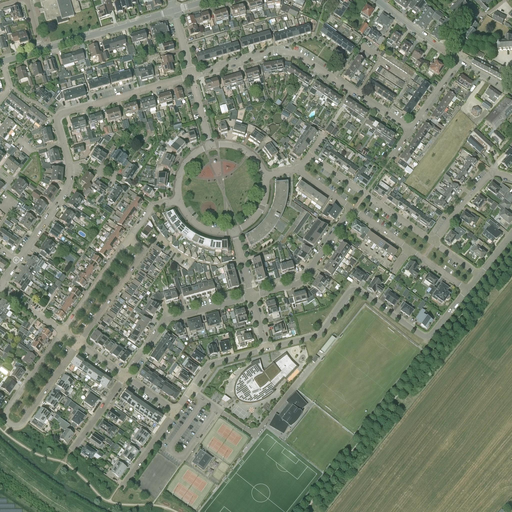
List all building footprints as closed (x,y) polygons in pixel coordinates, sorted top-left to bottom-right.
[(40,0),(43,9),(39,10),(40,13),(44,12),(46,21),(56,19),(57,24),(68,21),(67,19),(74,17),(73,14),(81,12),(78,1),(82,0),(40,0)] [(100,19),(109,16),(108,12),(110,11),(109,10),(113,8),(112,5),(111,5),(110,1),(109,0),(102,0),(103,3),(102,3),(104,8),(97,10),(100,19)] [(114,4),(112,5),(113,8),(115,8),(117,13),(123,12),(122,9),(126,8),(125,5),(124,1),(123,0),(119,0),(120,3),(114,4)] [(133,5),(133,4),(135,3),(134,0),(128,0),(127,0),(123,0),(124,1),(125,5),(126,8),(127,11),(133,9),(132,6),(133,5)] [(159,0),(152,2),(143,5),(144,7),(151,5),(152,11),(160,8),(159,6),(162,6),(159,0)] [(250,11),(256,9),(254,0),(248,2),(250,11)] [(260,0),(253,0),(254,0),(256,9),(263,8),(260,0)] [(294,0),(293,4),(302,8),(305,0),(294,0)] [(343,6),(347,9),(350,3),(348,2),(349,1),(348,1),(348,0),(339,0),(339,1),(345,5),(343,6)] [(413,0),(412,2),(408,0),(395,0),(394,2),(406,11),(409,7),(412,10),(418,2),(415,0),(413,0)] [(422,10),(425,12),(430,6),(429,5),(422,0),(420,0),(415,7),(421,12),(422,10)] [(463,0),(458,0),(459,0),(450,9),(458,16),(468,5),(463,0)] [(474,0),(474,1),(475,2),(486,13),(489,9),(488,7),(494,0),(474,0)] [(239,5),(239,6),(237,6),(239,16),(246,14),(243,5),(242,5),(242,4),(240,4),(239,5)] [(284,13),(284,12),(296,18),(299,11),(291,7),(290,8),(283,5),(282,6),(280,10),(280,11),(284,13)] [(233,18),(239,16),(237,6),(231,8),(233,18)] [(368,6),(367,6),(366,6),(361,13),(360,15),(367,20),(373,11),(369,8),(369,7),(368,6)] [(444,16),(430,6),(425,12),(416,25),(422,29),(423,28),(425,29),(433,18),(439,22),(440,20),(441,20),(443,17),(444,16)] [(10,9),(12,15),(20,13),(18,7),(10,9)] [(337,9),(334,13),(341,18),(346,10),(342,8),(340,12),(337,9)] [(225,10),(219,12),(221,17),(222,21),(228,19),(225,10)] [(216,23),(222,21),(221,17),(219,12),(213,13),(216,23)] [(496,12),(492,20),(502,25),(506,17),(496,12)] [(20,13),(12,15),(9,16),(10,19),(13,18),(14,21),(22,19),(23,19),(22,16),(21,16),(20,13)] [(194,14),(193,14),(192,15),(193,17),(195,22),(199,21),(200,24),(203,23),(202,20),(200,15),(200,13),(199,13),(198,13),(197,14),(196,14),(195,14),(194,14)] [(207,13),(200,15),(202,20),(203,23),(210,21),(207,13)] [(375,24),(381,28),(387,18),(382,14),(375,24)] [(187,19),(190,29),(196,27),(196,25),(200,24),(199,21),(195,22),(193,17),(187,19)] [(446,21),(445,20),(446,19),(443,17),(441,20),(441,21),(445,24),(450,27),(452,23),(450,21),(448,20),(447,19),(446,21)] [(393,21),(387,18),(381,28),(382,29),(379,34),(383,37),(393,21)] [(445,33),(450,27),(445,24),(441,21),(441,20),(440,20),(439,22),(438,22),(437,24),(443,28),(441,30),(445,33)] [(464,38),(469,41),(476,31),(475,29),(478,24),(474,21),(469,27),(471,28),(464,38)] [(167,23),(150,27),(154,40),(170,35),(167,23)] [(368,26),(364,23),(358,31),(362,34),(365,30),(368,26)] [(435,27),(437,29),(431,36),(439,41),(445,33),(441,30),(443,28),(437,24),(436,25),(435,27)] [(309,25),(302,27),(305,34),(311,33),(309,25)] [(325,36),(330,30),(325,26),(320,32),(325,36)] [(190,29),(188,29),(190,36),(198,34),(196,27),(190,29)] [(299,36),(305,34),(302,27),(296,29),(299,36)] [(293,38),(299,36),(296,29),(291,30),(293,38)] [(287,40),(293,38),(291,30),(285,32),(287,40)] [(325,36),(330,40),(335,34),(330,30),(325,36)] [(371,30),(366,37),(376,45),(381,37),(372,30),(371,30)] [(28,42),(25,31),(11,36),(13,43),(19,41),(20,45),(28,42)] [(145,32),(137,34),(140,42),(147,40),(145,32)] [(263,34),(265,42),(271,40),(269,32),(263,34)] [(281,41),(287,40),(285,32),(279,34),(281,41)] [(391,46),(393,43),(396,44),(400,39),(400,40),(402,37),(399,34),(399,35),(395,32),(391,38),(390,37),(388,39),(386,42),(391,46)] [(140,44),(140,42),(137,34),(130,36),(132,44),(135,43),(136,46),(140,44)] [(259,43),(265,42),(263,34),(257,35),(259,43)] [(281,41),(279,34),(272,36),(275,43),(281,41)] [(330,40),(335,44),(340,37),(335,34),(330,40)] [(253,45),(259,43),(257,35),(251,37),(253,45)] [(505,41),(505,43),(497,43),(498,47),(498,51),(511,49),(511,41),(511,42),(511,37),(510,35),(507,35),(505,37),(505,41)] [(113,41),(116,50),(122,48),(122,46),(126,44),(124,37),(117,39),(117,40),(113,41)] [(247,47),(253,45),(251,37),(245,39),(247,47)] [(335,44),(340,47),(345,41),(340,37),(335,44)] [(381,37),(376,45),(379,47),(384,40),(381,37)] [(247,47),(245,39),(239,41),(241,49),(247,47)] [(110,51),(116,50),(113,41),(109,42),(109,41),(102,43),(105,51),(110,49),(110,51)] [(340,47),(345,51),(350,45),(345,41),(340,47)] [(399,52),(400,51),(406,54),(410,49),(412,46),(409,44),(409,45),(405,42),(402,47),(400,45),(397,50),(399,52)] [(173,47),(172,43),(163,46),(164,49),(161,50),(161,53),(164,52),(165,53),(170,51),(170,52),(174,50),(173,47)] [(237,43),(231,45),(234,53),(240,51),(237,43)] [(98,56),(98,57),(100,64),(105,63),(101,52),(99,52),(96,45),(89,47),(92,58),(98,56)] [(228,55),(234,53),(231,45),(225,47),(228,55)] [(355,49),(350,45),(345,51),(350,55),(355,49)] [(222,56),(228,55),(225,47),(219,48),(222,56)] [(216,58),(222,56),(219,48),(213,50),(216,58)] [(210,60),(216,58),(213,50),(208,52),(210,60)] [(418,69),(423,61),(419,59),(421,57),(422,57),(424,54),(421,52),(420,53),(416,50),(411,58),(417,62),(414,66),(418,69)] [(76,53),(71,54),(73,60),(74,63),(84,60),(82,51),(78,52),(78,53),(76,54),(76,53)] [(204,62),(210,60),(208,52),(202,54),(204,62)] [(472,64),(479,68),(482,63),(475,59),(478,56),(482,58),(483,54),(478,52),(476,55),(474,59),(472,64)] [(59,67),(61,73),(63,80),(67,78),(65,72),(63,66),(74,63),(73,60),(71,54),(67,56),(65,57),(65,56),(61,57),(63,66),(59,67)] [(204,62),(202,54),(196,56),(198,64),(204,62)] [(362,67),(364,64),(366,62),(364,61),(364,60),(363,60),(364,58),(360,56),(359,57),(358,56),(356,59),(355,59),(354,60),(354,61),(362,67)] [(162,59),(164,65),(171,63),(173,63),(172,57),(162,59)] [(54,60),(46,62),(50,74),(57,72),(54,60)] [(281,74),(285,73),(287,67),(283,67),(283,66),(282,61),(275,63),(276,64),(277,71),(280,70),(281,74)] [(351,66),(351,67),(359,72),(363,67),(362,67),(354,61),(353,64),(352,64),(351,65),(351,66)] [(435,73),(439,76),(444,67),(436,62),(434,66),(432,65),(428,71),(433,75),(435,73)] [(157,67),(154,68),(156,76),(159,75),(158,70),(162,69),(164,74),(170,73),(174,72),(173,68),(172,68),(171,63),(164,65),(157,67)] [(490,67),(486,65),(482,63),(479,68),(487,73),(490,67)] [(271,74),(269,64),(263,65),(264,70),(261,70),(262,74),(268,73),(268,75),(271,74)] [(39,76),(39,77),(42,77),(42,75),(43,75),(40,65),(32,67),(35,77),(39,76)] [(148,68),(145,69),(146,72),(148,79),(154,77),(151,66),(147,67),(148,68)] [(287,67),(285,73),(287,74),(287,73),(290,75),(288,78),(290,79),(292,76),(297,70),(291,67),(290,69),(287,67)] [(351,67),(347,72),(355,77),(359,72),(351,67)] [(487,73),(489,74),(495,77),(498,72),(490,67),(487,73)] [(498,72),(495,77),(501,80),(504,75),(503,74),(505,70),(500,67),(498,72)] [(19,76),(18,77),(19,81),(28,78),(25,68),(17,70),(19,76)] [(146,72),(145,69),(142,70),(142,68),(138,69),(141,81),(148,79),(146,72)] [(259,78),(259,77),(257,69),(251,71),(254,81),(259,79),(259,78)] [(302,74),(297,70),(292,76),(298,80),(302,74)] [(254,83),(253,81),(254,81),(251,71),(245,73),(247,82),(245,83),(247,89),(250,89),(249,84),(254,83)] [(344,77),(350,81),(352,78),(354,80),(356,78),(355,77),(347,72),(346,74),(345,73),(344,76),(344,77)] [(235,74),(234,76),(236,84),(243,82),(240,74),(237,75),(236,74),(235,74)] [(298,80),(302,83),(307,77),(302,74),(298,80)] [(237,87),(236,84),(234,76),(228,78),(231,88),(237,87)] [(456,84),(461,88),(467,80),(462,76),(456,84)] [(304,89),(306,86),(308,87),(312,80),(307,77),(302,83),(300,87),(304,89)] [(222,79),(224,87),(225,89),(226,88),(227,91),(232,90),(231,88),(228,78),(222,79)] [(217,79),(211,81),(213,89),(219,87),(217,79)] [(372,80),(371,79),(366,87),(371,90),(375,84),(372,81),(372,80)] [(472,83),(467,80),(461,88),(467,91),(472,83)] [(211,81),(204,83),(206,88),(203,88),(205,94),(210,92),(210,90),(213,89),(211,81)] [(316,82),(312,88),(309,92),(314,96),(315,94),(321,85),(316,82)] [(424,82),(420,87),(426,91),(430,86),(424,82)] [(371,90),(376,94),(380,87),(375,84),(371,90)] [(85,85),(77,87),(78,89),(81,99),(86,97),(85,94),(88,93),(85,85)] [(326,89),(321,85),(315,94),(321,97),(326,89)] [(72,89),(73,91),(75,100),(81,99),(78,89),(77,87),(72,89)] [(376,94),(381,97),(385,91),(380,87),(376,94)] [(420,87),(417,92),(423,96),(426,91),(420,87)] [(485,94),(489,97),(488,99),(494,103),(497,100),(500,95),(496,92),(496,91),(495,90),(494,91),(490,88),(485,94)] [(40,89),(36,95),(48,104),(51,101),(52,99),(52,98),(53,96),(45,89),(44,91),(40,89)] [(72,89),(67,90),(67,92),(70,102),(75,100),(73,91),(72,89)] [(174,101),(176,107),(176,108),(182,106),(180,100),(184,99),(181,89),(174,91),(177,100),(174,101)] [(324,104),(324,103),(325,101),(326,101),(332,92),(326,89),(321,97),(320,98),(323,100),(322,102),(324,104)] [(62,94),(59,95),(61,100),(64,100),(65,103),(70,102),(67,92),(67,90),(61,92),(62,94)] [(381,97),(386,101),(391,94),(385,91),(381,97)] [(331,105),(332,102),(337,96),(332,92),(326,101),(331,105)] [(417,92),(413,97),(419,101),(423,96),(417,92)] [(449,92),(445,97),(451,102),(455,97),(449,92)] [(166,104),(167,106),(173,104),(172,102),(169,93),(167,93),(167,94),(164,95),(166,104)] [(5,102),(10,106),(16,98),(11,94),(5,102)] [(391,94),(386,101),(392,104),(396,98),(391,94)] [(166,104),(164,95),(160,96),(160,95),(157,96),(160,105),(166,104)] [(332,102),(335,104),(334,105),(337,107),(338,106),(342,99),(339,98),(340,97),(337,95),(337,96),(332,102)] [(413,97),(410,102),(416,106),(419,101),(413,97)] [(445,97),(442,102),(448,107),(451,102),(445,97)] [(10,106),(14,110),(21,102),(16,98),(10,106)] [(345,109),(347,111),(352,102),(347,98),(343,105),(346,107),(345,109)] [(511,104),(505,98),(494,110),(505,120),(511,112),(511,104)] [(153,99),(147,100),(149,110),(150,113),(156,111),(155,109),(156,109),(153,99)] [(147,100),(140,102),(143,112),(149,110),(147,100)] [(14,110),(19,114),(26,106),(21,102),(14,110)] [(353,112),(354,112),(354,111),(358,106),(357,105),(355,104),(355,103),(353,102),(352,102),(347,111),(346,111),(349,113),(349,114),(351,116),(352,114),(353,112)] [(410,102),(406,107),(412,111),(416,106),(410,102)] [(442,102),(438,107),(444,112),(448,107),(442,102)] [(488,111),(491,106),(485,102),(481,106),(488,111)] [(229,112),(235,110),(233,103),(227,105),(229,112)] [(135,115),(134,113),(138,111),(136,104),(129,105),(132,115),(135,115)] [(132,115),(129,105),(123,107),(125,116),(127,117),(128,117),(132,116),(132,115)] [(289,105),(286,109),(292,113),(295,109),(289,105)] [(26,115),(30,109),(26,106),(19,114),(24,118),(26,115)] [(226,106),(220,107),(222,114),(228,112),(226,106)] [(354,112),(358,115),(359,115),(363,109),(358,106),(354,111),(354,112)] [(26,115),(31,119),(37,111),(32,107),(30,109),(26,115)] [(412,111),(406,107),(402,112),(409,117),(412,111)] [(438,107),(434,113),(441,117),(444,112),(438,107)] [(471,114),(475,118),(480,116),(481,111),(477,107),(472,109),(471,114)] [(118,109),(112,111),(115,121),(121,119),(118,109)] [(368,112),(363,109),(359,115),(358,115),(356,119),(360,122),(359,123),(361,124),(364,119),(364,118),(368,112)] [(484,121),(493,130),(488,135),(490,137),(499,146),(504,140),(495,131),(505,120),(494,110),(484,121)] [(31,119),(35,123),(42,115),(37,111),(31,119)] [(109,123),(115,121),(112,111),(106,113),(109,123)] [(441,117),(434,113),(431,118),(437,122),(439,119),(441,121),(442,118),(441,117)] [(101,114),(95,116),(97,124),(100,124),(100,122),(103,121),(101,114)] [(47,119),(42,115),(35,123),(40,127),(47,119)] [(95,116),(91,117),(91,115),(88,116),(89,118),(91,125),(94,124),(94,125),(97,124),(95,116)] [(235,124),(236,120),(237,117),(232,117),(231,120),(231,126),(234,127),(232,134),(238,136),(241,126),(235,124)] [(83,118),(77,120),(79,127),(80,130),(86,128),(83,118)] [(364,124),(370,128),(372,125),(374,122),(369,118),(364,124)] [(7,119),(3,124),(11,130),(13,131),(17,126),(15,125),(7,119)] [(225,126),(231,126),(231,120),(227,119),(220,122),(220,124),(219,125),(219,128),(218,128),(219,132),(220,132),(221,134),(227,133),(225,126)] [(73,132),(80,130),(79,127),(77,120),(71,122),(73,132)] [(380,125),(374,122),(372,125),(370,128),(375,132),(377,130),(380,125)] [(252,126),(252,125),(249,123),(249,125),(248,124),(247,128),(241,126),(238,136),(244,137),(246,130),(249,132),(252,126)] [(307,128),(304,131),(314,138),(317,133),(316,132),(318,130),(306,123),(304,126),(307,128)] [(3,124),(0,127),(0,128),(8,135),(11,130),(3,124)] [(425,124),(422,129),(428,133),(431,128),(425,124)] [(375,132),(381,135),(385,128),(380,125),(377,130),(375,132)] [(261,132),(256,128),(252,126),(249,132),(252,134),(248,140),(253,143),(261,132)] [(325,131),(330,135),(334,130),(328,126),(325,131)] [(107,136),(110,135),(107,127),(103,128),(105,134),(103,135),(103,133),(100,134),(101,137),(106,136),(107,136)] [(384,141),(390,132),(385,128),(381,135),(378,138),(383,142),(384,141)] [(41,132),(43,138),(51,136),(50,129),(41,132)] [(422,129),(418,134),(424,138),(428,133),(422,129)] [(180,134),(184,139),(188,135),(190,143),(196,141),(196,139),(199,139),(197,133),(194,134),(194,132),(185,134),(183,131),(180,134)] [(304,137),(311,142),(314,138),(304,131),(301,135),(304,137)] [(480,154),(484,149),(478,143),(480,141),(477,138),(480,136),(480,135),(476,131),(471,136),(471,137),(467,142),(480,154)] [(263,141),(265,143),(270,139),(266,135),(261,132),(253,143),(258,147),(263,141)] [(390,132),(384,141),(389,144),(387,146),(390,149),(395,141),(392,139),(395,135),(390,132)] [(176,137),(177,137),(172,141),(182,151),(186,146),(181,141),(184,139),(180,134),(176,137)] [(418,134),(414,139),(421,143),(424,138),(418,134)] [(298,140),(308,146),(311,142),(304,137),(301,135),(298,140)] [(484,149),(488,152),(492,147),(480,135),(480,136),(477,138),(480,141),(478,143),(484,149)] [(52,137),(51,136),(43,138),(41,139),(43,144),(45,144),(53,142),(52,139),(53,139),(52,136),(52,137)] [(100,145),(106,136),(101,137),(98,142),(97,143),(100,145)] [(278,146),(270,139),(265,143),(268,146),(262,150),(266,155),(274,149),(278,146)] [(414,139),(411,144),(417,148),(421,143),(414,139)] [(296,145),(305,151),(308,146),(298,140),(295,144),(296,145)] [(172,150),(178,155),(182,151),(172,141),(172,142),(172,141),(168,145),(165,149),(170,153),(172,150)] [(329,144),(327,143),(322,150),(324,151),(322,154),(326,158),(331,150),(333,148),(329,145),(329,144)] [(411,144),(407,149),(413,153),(417,148),(411,144)] [(82,145),(73,148),(75,154),(84,152),(82,145)] [(295,150),(294,150),(301,155),(305,151),(296,145),(293,149),(295,150)] [(94,159),(96,161),(102,152),(99,150),(100,149),(98,147),(91,157),(92,158),(94,160),(94,159)] [(165,149),(162,153),(161,152),(158,158),(160,159),(161,159),(172,165),(175,159),(168,156),(170,153),(165,149)] [(282,154),(279,156),(274,149),(266,155),(270,160),(274,156),(278,163),(283,161),(286,159),(282,154)] [(410,158),(413,153),(407,149),(404,154),(410,158)] [(502,164),(508,169),(511,163),(511,150),(510,149),(504,155),(507,157),(502,164)] [(58,150),(49,153),(46,154),(47,159),(50,158),(50,159),(60,156),(58,150)] [(115,163),(116,163),(125,152),(122,150),(120,153),(118,151),(117,152),(114,151),(112,154),(111,155),(114,157),(112,159),(116,162),(115,163)] [(295,161),(296,158),(298,160),(301,155),(294,150),(290,157),(295,161)] [(326,158),(331,161),(336,153),(331,150),(326,158)] [(105,155),(102,152),(96,161),(99,162),(98,163),(100,164),(101,164),(102,164),(108,155),(106,154),(105,155)] [(122,166),(125,168),(128,162),(127,161),(128,160),(127,159),(128,158),(125,156),(127,153),(125,152),(116,163),(117,164),(118,163),(122,166)] [(331,161),(335,164),(340,157),(336,153),(331,161)] [(400,159),(402,161),(400,165),(405,169),(408,165),(406,163),(410,158),(404,154),(402,156),(401,156),(400,158),(400,159)] [(61,162),(60,156),(50,159),(52,164),(61,162)] [(467,162),(474,168),(477,163),(468,156),(465,161),(467,162)] [(7,168),(9,170),(15,162),(12,160),(13,158),(11,157),(4,166),(4,167),(6,169),(7,168)] [(335,164),(340,167),(345,160),(340,157),(335,164)] [(157,164),(156,169),(162,171),(163,167),(169,170),(172,165),(161,159),(160,159),(157,164)] [(340,167),(344,170),(349,163),(345,160),(340,167)] [(15,162),(9,170),(11,171),(10,172),(13,174),(13,173),(14,174),(21,165),(16,161),(15,162)] [(471,172),(474,168),(467,162),(464,167),(471,172)] [(344,170),(348,173),(353,166),(349,163),(344,170)] [(136,169),(137,168),(137,166),(134,165),(133,165),(132,166),(131,165),(123,178),(126,180),(124,183),(130,186),(132,183),(130,182),(138,170),(136,169)] [(358,169),(353,166),(348,173),(353,176),(358,169)] [(468,176),(471,172),(464,167),(461,171),(468,176)] [(365,186),(369,180),(362,175),(365,170),(362,168),(357,174),(360,176),(358,180),(365,186)] [(155,174),(154,180),(157,180),(167,181),(168,175),(161,174),(162,171),(156,169),(154,173),(155,174)] [(465,181),(468,176),(461,171),(458,176),(465,181)] [(83,188),(87,191),(91,186),(91,185),(89,184),(93,178),(88,173),(82,181),(86,184),(83,188)] [(466,182),(465,181),(458,176),(454,180),(462,185),(463,184),(464,184),(466,182)] [(19,180),(15,185),(23,192),(28,186),(19,180)] [(153,185),(151,185),(151,187),(153,189),(154,189),(159,190),(159,186),(166,187),(167,181),(157,180),(154,180),(153,185)] [(87,198),(92,192),(93,190),(94,190),(95,189),(98,192),(103,185),(97,181),(93,187),(91,186),(87,191),(83,196),(87,198)] [(298,192),(302,194),(307,187),(300,181),(297,186),(299,188),(298,189),(299,190),(298,192)] [(275,187),(275,188),(275,189),(275,192),(275,193),(275,194),(275,196),(274,198),(274,199),(274,201),(273,203),(273,205),(272,206),(271,209),(271,210),(269,214),(268,215),(267,217),(266,219),(265,220),(264,221),(263,223),(262,224),(261,225),(260,226),(258,228),(257,229),(255,230),(254,231),(253,232),(251,233),(249,235),(247,235),(246,236),(245,237),(249,246),(251,246),(253,245),(254,244),(257,242),(259,241),(260,240),(262,239),(263,237),(265,236),(266,235),(267,234),(269,232),(270,231),(271,229),(272,228),(273,226),(275,225),(275,224),(276,223),(278,220),(278,219),(279,218),(280,215),(281,214),(282,212),(282,210),(283,208),(283,207),(284,205),(284,203),(285,202),(285,200),(285,197),(286,196),(286,194),(286,191),(286,190),(286,188),(286,187),(286,184),(286,183),(275,184),(275,185),(275,187)] [(452,183),(450,186),(449,185),(447,187),(449,188),(456,193),(459,188),(452,183)] [(489,188),(488,189),(496,196),(499,193),(504,196),(509,190),(503,185),(500,189),(492,184),(491,185),(490,185),(488,187),(489,188)] [(19,197),(23,192),(15,185),(11,190),(19,197)] [(108,188),(103,185),(98,192),(101,194),(100,195),(102,196),(96,204),(99,206),(104,199),(103,198),(104,198),(103,197),(105,195),(104,194),(108,188)] [(151,185),(149,185),(146,185),(145,187),(146,187),(142,192),(150,198),(154,193),(152,192),(154,189),(153,189),(151,187),(151,185)] [(392,187),(390,187),(389,189),(389,188),(387,192),(382,188),(381,187),(380,186),(379,186),(378,186),(374,191),(383,198),(384,195),(387,197),(392,191),(391,190),(392,189),(391,189),(392,188),(392,187)] [(50,187),(47,192),(54,197),(57,191),(50,187)] [(123,192),(125,194),(127,191),(122,187),(120,189),(117,187),(108,199),(109,200),(109,201),(109,202),(111,204),(113,204),(113,203),(115,204),(123,192)] [(302,194),(307,198),(312,190),(307,187),(302,194)] [(453,197),(456,193),(449,188),(446,192),(453,197)] [(317,193),(312,190),(307,198),(311,201),(317,193)] [(50,202),(54,197),(47,192),(43,197),(50,202)] [(396,192),(394,195),(392,193),(387,200),(391,204),(398,194),(396,192)] [(450,202),(453,197),(446,192),(443,197),(450,202)] [(322,197),(317,193),(311,201),(316,205),(322,197)] [(76,194),(72,199),(79,204),(82,201),(83,202),(84,200),(76,194)] [(391,204),(395,207),(401,199),(402,197),(400,196),(398,194),(391,204)] [(136,197),(133,202),(140,207),(143,202),(136,197)] [(322,197),(316,205),(321,208),(327,200),(322,197)] [(447,206),(450,202),(443,197),(440,201),(447,206)] [(479,210),(485,201),(479,197),(473,205),(479,210)] [(68,204),(77,210),(80,205),(79,204),(72,199),(68,204)] [(395,207),(400,210),(405,203),(401,199),(395,207)] [(503,208),(507,211),(511,205),(504,199),(498,207),(501,210),(503,208)] [(38,203),(36,206),(43,211),(47,206),(39,200),(37,203),(38,203)] [(440,201),(437,200),(434,204),(444,211),(447,206),(440,201)] [(137,211),(140,207),(133,202),(130,206),(137,211)] [(307,213),(292,203),(292,202),(291,205),(302,213),(294,225),(297,227),(305,215),(307,213)] [(409,206),(409,205),(405,203),(400,210),(404,213),(409,206)] [(414,209),(411,207),(413,205),(411,203),(409,205),(409,206),(404,213),(409,216),(414,209)] [(30,209),(25,206),(22,204),(20,207),(23,208),(29,212),(30,209)] [(134,215),(137,211),(130,206),(128,204),(125,209),(134,215)] [(335,220),(341,211),(334,205),(331,209),(328,206),(322,215),(327,218),(328,216),(335,220)] [(40,217),(43,211),(36,206),(34,210),(33,209),(31,211),(40,217)] [(131,220),(134,215),(125,209),(122,214),(123,215),(131,220)] [(409,216),(413,219),(418,212),(414,209),(409,216)] [(67,210),(64,215),(72,221),(75,217),(79,220),(81,216),(78,214),(75,212),(73,215),(67,210)] [(163,214),(167,222),(176,216),(174,211),(169,214),(168,212),(169,212),(169,211),(163,214)] [(511,216),(505,211),(500,217),(503,220),(500,223),(504,225),(506,222),(509,225),(511,222),(511,216)] [(413,219),(417,222),(423,215),(418,212),(413,219)] [(22,219),(31,225),(35,220),(26,213),(22,219)] [(472,222),(475,224),(479,219),(473,215),(471,218),(465,213),(464,214),(462,216),(461,219),(469,225),(472,222)] [(417,222),(422,226),(428,216),(429,216),(427,214),(425,217),(423,215),(417,222)] [(73,231),(72,230),(73,228),(71,226),(72,225),(70,224),(72,221),(64,215),(60,220),(67,224),(65,227),(68,229),(73,232),(73,231)] [(127,224),(131,220),(123,215),(120,219),(127,224)] [(308,217),(305,215),(297,227),(299,229),(308,217)] [(179,220),(176,216),(167,222),(171,227),(172,226),(179,220)] [(431,218),(428,216),(422,226),(426,229),(428,227),(431,229),(435,224),(429,220),(431,218)] [(22,219),(21,218),(20,218),(19,220),(19,221),(20,222),(18,224),(28,230),(31,225),(22,219)] [(124,229),(127,224),(120,219),(117,224),(124,229)] [(183,225),(179,220),(172,226),(171,227),(175,232),(176,231),(183,225)] [(310,230),(320,237),(322,234),(321,233),(323,230),(324,231),(327,227),(317,220),(310,230)] [(150,230),(153,227),(149,221),(145,228),(146,228),(140,236),(144,238),(145,237),(146,239),(152,231),(150,230)] [(363,233),(366,229),(355,221),(354,223),(353,223),(352,224),(352,225),(352,226),(351,228),(361,235),(359,238),(362,240),(366,235),(363,233)] [(492,243),(495,240),(496,241),(499,238),(500,238),(502,236),(501,235),(494,229),(497,226),(490,221),(488,224),(492,227),(487,233),(486,232),(483,235),(492,243)] [(64,230),(56,225),(53,228),(52,229),(61,235),(62,236),(64,234),(62,233),(64,230)] [(178,233),(181,235),(187,228),(183,225),(176,231),(175,232),(174,233),(176,234),(178,233)] [(118,227),(115,231),(121,236),(125,231),(118,227)] [(292,233),(293,233),(295,229),(293,227),(285,237),(284,237),(280,243),(281,245),(284,244),(292,233)] [(191,232),(187,228),(181,235),(186,239),(191,232)] [(49,234),(58,240),(61,235),(52,229),(52,230),(49,234)] [(458,241),(462,236),(465,233),(460,229),(457,232),(456,231),(454,234),(452,232),(445,241),(447,243),(447,244),(449,245),(450,245),(451,245),(455,240),(457,241),(458,241)] [(310,230),(302,240),(309,244),(313,247),(315,244),(314,243),(316,240),(317,241),(320,237),(310,230)] [(2,241),(7,244),(12,236),(10,235),(11,233),(9,231),(7,233),(2,241)] [(118,240),(121,236),(115,231),(112,235),(111,236),(118,240)] [(371,243),(375,237),(371,235),(372,233),(370,231),(359,248),(361,250),(361,251),(364,253),(367,248),(365,246),(368,241),(371,243)] [(195,235),(191,232),(186,239),(191,243),(195,235)] [(115,245),(118,240),(111,236),(112,235),(110,234),(106,239),(115,245)] [(190,245),(196,248),(200,237),(195,235),(191,243),(190,245)] [(380,241),(377,238),(378,237),(376,235),(375,237),(371,243),(367,248),(364,253),(363,255),(365,257),(366,255),(369,257),(370,256),(372,252),(370,250),(374,245),(376,246),(376,247),(380,241)] [(18,237),(16,239),(12,236),(7,244),(12,248),(15,244),(17,246),(21,239),(18,237)] [(205,239),(200,237),(196,248),(202,250),(205,239)] [(40,254),(45,258),(46,255),(48,256),(51,252),(52,253),(54,253),(55,251),(55,250),(53,249),(56,245),(48,239),(41,249),(42,251),(40,254)] [(112,249),(115,245),(106,239),(103,243),(105,245),(105,244),(112,249)] [(211,241),(205,239),(202,250),(208,252),(211,241)] [(376,246),(373,251),(372,252),(370,256),(372,257),(370,260),(373,263),(375,260),(375,259),(378,256),(378,255),(375,254),(379,249),(381,250),(382,250),(386,245),(385,245),(382,242),(383,241),(381,239),(380,241),(376,247),(376,246)] [(486,254),(480,249),(484,244),(479,240),(470,250),(473,253),(481,259),(486,254)] [(230,246),(227,246),(227,242),(221,242),(221,251),(227,251),(228,252),(230,252),(230,246)] [(338,247),(347,254),(351,250),(349,249),(351,246),(346,243),(345,245),(342,244),(341,245),(340,245),(338,247)] [(381,250),(378,255),(378,256),(375,259),(375,260),(378,261),(377,262),(380,264),(382,262),(381,262),(383,259),(381,258),(384,252),(387,254),(391,248),(387,246),(389,244),(387,243),(385,245),(386,245),(382,250),(381,250)] [(109,254),(112,249),(105,244),(105,245),(102,249),(109,254)] [(303,246),(299,251),(309,258),(312,255),(311,254),(312,252),(303,246)] [(337,251),(336,253),(344,259),(347,254),(338,247),(336,250),(337,251)] [(387,254),(384,258),(383,259),(381,262),(382,262),(383,263),(381,265),(387,269),(391,263),(387,261),(390,256),(393,258),(397,252),(393,250),(394,248),(392,247),(391,248),(387,254)] [(151,252),(158,257),(161,252),(155,248),(151,252)] [(109,254),(102,249),(99,253),(106,258),(109,254)] [(293,257),(296,262),(299,258),(305,262),(306,261),(307,261),(309,258),(299,251),(296,256),(294,255),(293,257)] [(89,259),(91,261),(98,266),(102,261),(97,258),(98,256),(94,252),(91,256),(92,256),(89,259)] [(151,252),(148,257),(155,261),(158,257),(151,252)] [(334,254),(332,256),(341,263),(344,259),(336,253),(335,254),(334,254)] [(254,266),(264,263),(262,255),(256,256),(257,259),(252,260),(253,264),(254,266)] [(285,263),(288,274),(292,273),(292,272),(294,272),(292,263),(296,262),(293,257),(292,255),(290,256),(291,257),(290,258),(291,261),(285,263)] [(37,266),(41,269),(45,263),(41,260),(40,261),(33,256),(31,258),(27,256),(26,258),(37,266)] [(331,260),(330,261),(338,267),(341,263),(332,256),(330,259),(331,260)] [(148,257),(145,261),(152,266),(155,261),(148,257)] [(28,262),(27,265),(34,270),(33,271),(37,273),(41,269),(37,266),(26,258),(25,260),(28,262)] [(91,261),(88,265),(95,270),(98,266),(91,261)] [(145,261),(142,265),(149,270),(152,266),(145,261)] [(338,267),(330,261),(328,263),(327,262),(325,265),(335,272),(338,267)] [(288,274),(285,263),(279,264),(279,262),(275,263),(277,268),(280,268),(282,275),(284,274),(284,275),(288,274)] [(411,262),(404,271),(411,276),(415,278),(419,273),(415,270),(417,267),(411,262)] [(33,271),(34,270),(27,265),(25,267),(21,265),(20,267),(31,274),(30,275),(34,277),(37,273),(33,271)] [(88,265),(85,269),(92,275),(95,270),(88,265)] [(149,270),(142,265),(139,270),(147,275),(150,271),(149,270)] [(335,272),(325,265),(324,268),(325,268),(323,270),(326,272),(324,275),(329,278),(330,276),(332,276),(335,272)] [(234,271),(233,269),(233,266),(222,269),(224,274),(234,271)] [(28,279),(30,275),(31,274),(20,267),(19,268),(22,271),(20,273),(28,279)] [(85,269),(82,274),(89,279),(92,275),(85,269)] [(357,271),(356,270),(351,277),(355,279),(354,279),(357,281),(360,283),(362,281),(365,283),(370,277),(366,274),(365,276),(360,273),(361,272),(358,270),(357,271)] [(234,271),(224,274),(225,279),(235,276),(234,274),(235,274),(234,271)] [(86,283),(89,279),(82,274),(80,272),(77,277),(79,278),(86,283)] [(139,272),(136,277),(143,282),(146,277),(139,272)] [(28,286),(30,283),(31,282),(27,279),(28,279),(20,273),(19,276),(15,274),(14,275),(28,286)] [(257,276),(256,276),(257,279),(258,282),(267,279),(268,278),(267,273),(265,274),(257,276)] [(24,292),(28,286),(14,275),(12,277),(16,280),(14,282),(21,287),(20,289),(24,292)] [(317,280),(315,282),(325,289),(331,280),(324,275),(321,278),(319,277),(316,280),(317,280)] [(438,281),(428,275),(424,281),(431,285),(429,289),(431,290),(428,294),(431,296),(435,291),(433,289),(438,281)] [(225,279),(227,284),(236,282),(236,281),(236,279),(235,276),(225,279)] [(136,277),(133,281),(140,286),(143,282),(136,277)] [(73,285),(76,287),(78,285),(83,288),(86,283),(79,278),(76,282),(74,280),(71,284),(73,285)] [(381,284),(374,279),(368,288),(369,289),(368,290),(371,292),(372,291),(374,293),(376,291),(380,294),(384,289),(379,286),(381,284)] [(209,292),(212,291),(212,294),(215,293),(212,280),(206,282),(207,283),(209,292)] [(133,281),(130,286),(136,290),(140,286),(133,281)] [(236,282),(227,284),(228,289),(229,289),(238,287),(237,285),(238,285),(237,281),(236,281),(236,282)] [(176,295),(181,294),(181,292),(181,290),(180,288),(179,284),(178,282),(176,282),(176,284),(175,284),(176,288),(169,290),(169,291),(169,292),(171,301),(173,301),(174,302),(178,301),(176,295)] [(321,294),(325,289),(315,282),(314,284),(311,287),(313,288),(309,291),(313,296),(319,292),(321,294)] [(202,285),(201,283),(196,285),(196,286),(199,295),(201,294),(202,297),(205,296),(204,293),(204,294),(202,285)] [(207,283),(202,285),(204,294),(204,293),(207,293),(207,295),(210,295),(209,292),(207,283)] [(449,289),(441,284),(431,298),(436,301),(438,299),(443,303),(446,300),(447,301),(448,300),(449,300),(449,299),(450,298),(449,297),(449,296),(449,295),(446,292),(449,289)] [(77,299),(78,298),(79,298),(80,298),(81,296),(81,295),(80,295),(81,294),(76,290),(78,288),(76,287),(73,285),(70,289),(73,290),(70,294),(77,299)] [(130,286),(127,290),(133,295),(136,290),(130,286)] [(186,289),(185,286),(180,288),(181,290),(181,292),(181,294),(183,299),(186,298),(186,301),(189,300),(189,298),(188,298),(186,289)] [(196,286),(191,288),(194,296),(196,296),(197,298),(200,297),(199,295),(196,286)] [(49,288),(46,292),(51,296),(54,292),(50,289),(49,288)] [(191,288),(186,289),(188,298),(189,298),(191,297),(192,300),(195,299),(194,296),(191,288)] [(391,291),(388,289),(384,296),(386,298),(385,300),(388,303),(390,305),(391,305),(394,307),(398,300),(390,294),(391,291)] [(127,290),(124,295),(130,299),(133,295),(127,290)] [(158,292),(157,292),(156,290),(154,292),(155,295),(156,295),(159,300),(162,298),(163,299),(164,298),(166,304),(170,303),(170,302),(171,301),(169,292),(169,291),(163,293),(159,294),(158,292)] [(300,293),(298,294),(301,304),(307,302),(306,301),(313,296),(309,291),(305,294),(304,292),(300,293)] [(70,294),(67,298),(74,303),(77,299),(70,294)] [(295,305),(301,304),(298,294),(296,295),(296,294),(292,295),(293,298),(290,299),(293,309),(296,308),(295,305)] [(127,304),(130,299),(124,295),(120,299),(127,304)] [(71,307),(74,303),(67,298),(65,297),(62,301),(64,302),(71,307)] [(275,308),(275,307),(274,302),(275,302),(274,298),(268,300),(269,303),(265,304),(266,306),(267,310),(275,308)] [(0,305),(9,311),(12,307),(2,300),(0,302),(0,305)] [(118,300),(115,304),(121,309),(125,304),(118,300)] [(149,307),(156,312),(157,310),(158,311),(161,308),(152,302),(150,300),(147,305),(149,307)] [(64,302),(61,307),(68,312),(71,307),(64,302)] [(406,304),(403,302),(400,307),(402,309),(400,312),(403,314),(406,316),(406,315),(409,318),(413,311),(405,306),(406,304)] [(115,304),(112,308),(118,313),(121,309),(115,304)] [(4,314),(6,316),(9,318),(12,314),(9,312),(9,311),(0,305),(0,311),(4,314)] [(143,317),(144,318),(147,313),(153,318),(156,314),(155,314),(156,312),(149,307),(147,305),(142,312),(141,311),(139,314),(143,317)] [(61,307),(58,311),(65,316),(68,312),(61,307)] [(275,308),(267,310),(268,314),(269,316),(271,315),(272,320),(280,318),(277,307),(275,307),(275,308)] [(112,308),(109,313),(115,318),(118,313),(112,308)] [(232,309),(235,318),(245,316),(244,312),(243,310),(240,311),(239,308),(232,309)] [(58,311),(56,309),(51,316),(55,320),(57,317),(62,321),(65,316),(58,311)] [(425,312),(422,310),(416,319),(418,321),(417,323),(420,325),(421,326),(426,330),(428,328),(429,327),(432,322),(423,315),(425,312)] [(109,313),(105,317),(112,322),(115,318),(109,313)] [(211,316),(214,328),(223,325),(221,319),(219,320),(217,314),(211,316)] [(206,330),(214,328),(211,316),(205,317),(207,323),(204,324),(206,330)] [(246,320),(245,316),(235,318),(237,328),(245,326),(244,323),(246,322),(246,320)] [(109,326),(112,322),(105,317),(102,322),(109,326)] [(150,322),(144,318),(143,317),(140,321),(140,322),(147,327),(149,328),(151,326),(149,324),(150,322)] [(199,319),(193,321),(196,333),(205,330),(203,324),(200,325),(199,319)] [(288,335),(284,320),(275,323),(276,327),(273,328),(273,330),(271,330),(272,335),(275,334),(275,335),(281,333),(282,337),(288,335)] [(135,325),(136,326),(137,326),(144,331),(146,333),(148,330),(146,329),(147,327),(140,322),(140,321),(139,321),(135,325)] [(191,334),(196,333),(193,321),(187,322),(189,328),(186,329),(188,336),(191,335),(191,334)] [(173,327),(173,328),(173,330),(174,330),(175,330),(177,336),(178,335),(178,338),(186,335),(184,328),(182,329),(180,324),(174,326),(175,327),(173,327)] [(48,339),(48,338),(49,338),(50,338),(51,336),(50,335),(51,334),(46,331),(48,328),(43,325),(41,329),(38,332),(39,333),(48,339)] [(136,326),(133,330),(141,336),(143,337),(145,335),(142,333),(144,331),(137,326),(136,326)] [(133,330),(130,335),(138,340),(140,342),(141,339),(139,338),(141,336),(133,330)] [(90,339),(95,342),(101,334),(101,333),(98,331),(97,332),(96,331),(90,339)] [(245,331),(236,334),(240,348),(246,346),(245,343),(251,341),(253,340),(252,336),(249,336),(249,335),(246,336),(244,332),(245,331)] [(39,333),(36,337),(45,343),(46,341),(47,341),(48,340),(48,339),(39,333)] [(108,340),(109,339),(105,336),(105,337),(101,334),(95,342),(94,343),(97,345),(98,344),(102,347),(108,340)] [(170,344),(172,346),(177,338),(172,335),(170,337),(166,334),(163,339),(170,344)] [(333,334),(320,350),(324,353),(337,337),(333,334)] [(136,342),(138,340),(130,335),(127,339),(137,346),(138,344),(136,342)] [(42,348),(45,343),(36,337),(33,341),(42,348)] [(170,344),(163,339),(160,344),(167,349),(169,350),(172,346),(170,344)] [(111,342),(108,340),(102,347),(101,348),(105,351),(105,350),(109,353),(115,345),(116,344),(112,340),(111,342)] [(226,352),(230,351),(229,348),(232,347),(230,340),(220,343),(220,344),(219,345),(222,353),(223,353),(223,354),(227,353),(226,352)] [(42,348),(33,341),(31,344),(28,344),(25,347),(29,349),(32,352),(34,349),(38,352),(42,348)] [(212,343),(213,347),(207,348),(210,356),(211,356),(212,357),(215,356),(215,355),(217,354),(215,348),(218,347),(216,341),(212,343)] [(138,349),(129,342),(127,345),(137,352),(138,349)] [(160,344),(157,349),(166,355),(169,350),(167,349),(160,344)] [(9,345),(3,351),(8,355),(13,349),(9,345)] [(118,347),(115,345),(109,353),(109,354),(112,356),(113,355),(117,358),(123,350),(124,349),(119,346),(118,347)] [(23,363),(21,365),(23,367),(25,364),(29,366),(35,357),(27,352),(29,349),(25,347),(24,346),(21,349),(28,353),(22,361),(23,363)] [(195,352),(191,358),(200,364),(204,358),(200,356),(201,355),(204,353),(199,346),(196,347),(198,349),(196,352),(195,352)] [(162,360),(166,355),(157,349),(153,353),(162,360)] [(117,358),(116,359),(119,361),(120,360),(125,363),(130,355),(131,354),(127,351),(126,352),(123,350),(117,358)] [(162,360),(153,353),(150,358),(154,361),(152,363),(158,368),(160,365),(159,364),(162,360)] [(254,404),(255,404),(257,403),(259,403),(261,402),(262,401),(263,401),(265,400),(267,399),(269,398),(270,397),(271,396),(273,395),(274,393),(275,392),(273,391),(284,380),(286,381),(298,368),(292,362),(291,361),(285,354),(271,365),(272,366),(264,373),(263,372),(262,370),(259,361),(258,361),(257,361),(255,362),(253,363),(252,363),(251,364),(252,366),(251,367),(249,367),(248,368),(247,369),(245,370),(244,371),(243,371),(242,372),(242,373),(241,374),(240,375),(239,376),(239,377),(238,378),(238,379),(237,380),(237,381),(236,382),(236,384),(235,385),(235,387),(235,388),(234,389),(234,390),(234,391),(234,392),(234,393),(234,394),(234,395),(235,397),(235,398),(236,398),(236,399),(236,400),(237,400),(238,401),(240,402),(241,402),(242,403),(244,403),(246,403),(248,404),(249,404),(251,404),(253,404),(254,404)] [(75,367),(78,369),(83,362),(79,359),(77,358),(76,359),(67,372),(67,373),(72,376),(74,375),(71,373),(75,367)] [(192,365),(194,362),(189,359),(187,361),(188,362),(184,368),(193,374),(197,368),(192,365)] [(21,370),(23,367),(21,365),(17,362),(14,367),(16,369),(12,376),(19,380),(24,372),(21,370)] [(87,365),(83,362),(78,369),(82,372),(87,365)] [(92,368),(87,365),(82,372),(81,373),(86,377),(87,375),(86,375),(92,368)] [(96,371),(92,368),(86,375),(87,375),(91,378),(96,371)] [(139,375),(143,379),(148,371),(144,368),(139,375)] [(190,378),(185,374),(187,372),(182,369),(178,374),(180,375),(178,378),(186,384),(186,383),(187,384),(189,381),(188,381),(190,378)] [(100,374),(96,371),(91,378),(90,380),(94,383),(100,374)] [(143,379),(148,382),(153,375),(153,374),(148,371),(143,379)] [(148,382),(152,385),(157,378),(159,376),(154,372),(153,374),(153,375),(148,382)] [(105,377),(100,374),(94,383),(99,386),(100,385),(100,384),(105,377)] [(69,387),(72,383),(74,384),(76,381),(70,377),(69,380),(64,377),(64,376),(62,379),(61,380),(61,381),(69,387)] [(109,380),(105,377),(100,384),(100,385),(102,386),(98,392),(96,390),(95,390),(94,392),(100,396),(109,383),(110,383),(111,381),(109,380)] [(2,389),(9,393),(16,384),(7,378),(3,384),(5,385),(2,389)] [(152,385),(157,388),(162,381),(161,381),(157,378),(152,385)] [(157,388),(161,391),(166,384),(168,382),(163,379),(161,381),(162,381),(157,388)] [(69,387),(61,381),(60,382),(59,383),(57,386),(62,389),(60,392),(67,397),(69,394),(67,393),(71,388),(69,387)] [(161,391),(165,394),(170,387),(166,384),(161,391)] [(165,394),(170,397),(176,388),(172,385),(170,387),(165,394)] [(170,397),(174,401),(181,391),(176,388),(170,397)] [(91,411),(94,407),(94,406),(97,401),(95,399),(97,396),(89,390),(87,394),(89,396),(84,403),(85,404),(83,406),(91,411)] [(124,402),(125,403),(131,396),(128,393),(126,392),(125,394),(115,407),(121,411),(122,409),(120,408),(124,402)] [(50,397),(49,398),(59,404),(64,397),(59,393),(57,396),(53,393),(51,395),(50,395),(49,397),(50,397)] [(288,404),(278,417),(276,415),(269,426),(283,434),(288,425),(290,426),(293,424),(296,421),(299,417),(300,413),(299,412),(306,405),(295,393),(286,402),(288,404)] [(135,399),(131,396),(125,403),(130,406),(135,399)] [(54,412),(59,404),(49,398),(48,398),(47,400),(48,400),(46,402),(46,403),(50,406),(48,408),(54,412)] [(139,402),(135,399),(130,406),(134,409),(139,402)] [(144,405),(139,402),(134,409),(133,411),(138,414),(144,405)] [(76,405),(73,409),(77,412),(71,421),(78,427),(81,423),(83,421),(82,421),(85,417),(81,415),(84,411),(76,405)] [(143,415),(148,408),(144,405),(138,414),(142,417),(143,415)] [(153,411),(148,408),(143,415),(148,419),(153,411)] [(46,420),(47,421),(53,413),(47,409),(46,412),(41,409),(39,411),(38,413),(38,414),(46,420)] [(126,416),(120,412),(117,415),(111,411),(110,411),(108,413),(109,414),(107,417),(116,423),(118,419),(122,422),(126,416)] [(157,414),(153,411),(148,419),(152,422),(157,414)] [(46,420),(38,414),(37,414),(36,416),(34,419),(35,419),(39,422),(36,426),(41,430),(45,425),(43,424),(46,420)] [(162,418),(157,414),(152,422),(154,423),(150,429),(147,427),(146,429),(152,433),(161,419),(162,418)] [(59,418),(57,421),(66,428),(68,425),(59,418)] [(100,424),(98,427),(99,428),(109,435),(111,432),(114,433),(117,428),(109,423),(107,426),(103,422),(101,425),(100,424)] [(141,427),(136,434),(145,441),(146,441),(147,439),(149,436),(144,433),(146,431),(141,427)] [(73,434),(64,428),(63,430),(65,431),(59,439),(66,444),(73,434)] [(145,442),(145,441),(136,434),(130,442),(136,446),(138,443),(142,446),(144,444),(145,442)] [(99,448),(103,441),(94,435),(93,436),(92,436),(90,439),(91,439),(89,441),(99,448)] [(129,443),(124,451),(134,458),(135,457),(136,455),(138,453),(137,452),(133,450),(135,447),(129,443)] [(91,460),(95,454),(85,447),(80,454),(85,457),(86,456),(91,460)] [(203,469),(210,460),(205,455),(206,454),(200,450),(196,456),(196,457),(195,458),(191,463),(197,467),(198,466),(203,469)] [(134,458),(124,451),(119,458),(124,462),(126,459),(130,462),(131,462),(133,460),(134,458)] [(114,468),(123,474),(123,473),(124,472),(126,469),(121,466),(123,463),(118,459),(113,467),(114,468)] [(114,468),(111,472),(109,471),(106,476),(111,480),(115,476),(119,478),(119,479),(121,476),(122,475),(122,474),(123,474),(114,468)]
